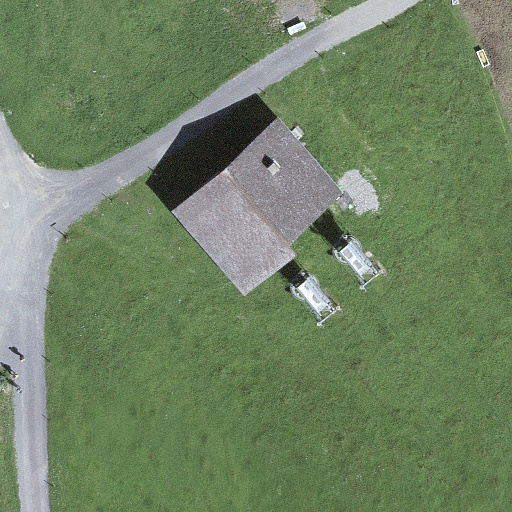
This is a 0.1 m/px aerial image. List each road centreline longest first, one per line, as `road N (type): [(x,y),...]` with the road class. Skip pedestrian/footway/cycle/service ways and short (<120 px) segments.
road 1 (track): [(401,0),(106,181),(22,219)]
road 2 (track): [(13,256),(39,511)]
